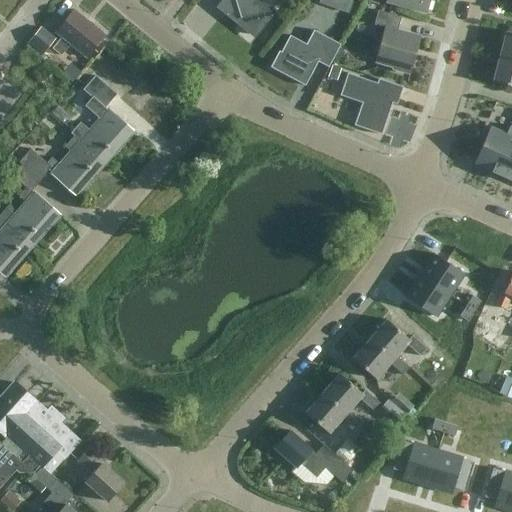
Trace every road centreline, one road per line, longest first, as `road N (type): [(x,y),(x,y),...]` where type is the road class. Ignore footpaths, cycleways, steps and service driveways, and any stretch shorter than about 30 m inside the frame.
road 1 (residential): [(191,484),(404,227),(418,188)]
road 2 (residential): [(21,332),(228,94)]
road 3 (residential): [(191,484),(21,332)]
road 4 (residential): [(418,188),(228,94)]
road 5 (residential): [(418,188),(471,0)]
road 6 (residential): [(228,94),(116,0)]
